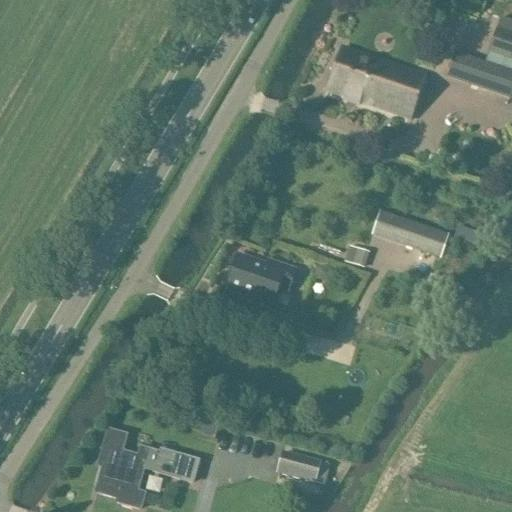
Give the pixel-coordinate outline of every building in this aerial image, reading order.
[(511,39),(496,33),(488,56),(511,64),(511,39)] [(410,122),(425,79),(341,50),(326,92),(410,122)] [(511,75),(455,55),(447,78),(510,100),(511,94),(511,75)] [(441,258),(448,237),(380,214),(372,235),(441,258)] [(349,249),(344,263),(361,269),(366,255),(349,249)] [(265,267),(238,258),(227,290),(250,298),(248,302),(271,310),(278,289),(288,292),(295,272),(267,262),(265,267)] [(317,271),(315,276),(318,281),(325,283),(330,281),(332,276),(329,271),(322,268),(317,271)] [(431,277),(428,287),(439,291),(442,281),(431,277)] [(203,424),(199,438),(212,441),(216,427),(203,424)] [(105,466),(97,495),(117,501),(116,505),(140,511),(144,496),(136,494),(143,471),(154,474),(166,477),(180,482),(191,485),(197,464),(186,460),(161,453),(160,456),(140,450),(137,459),(121,455),(125,438),(108,434),(99,464),(103,465),(105,466)] [(329,467),(283,456),(278,477),(324,489),(329,467)]
